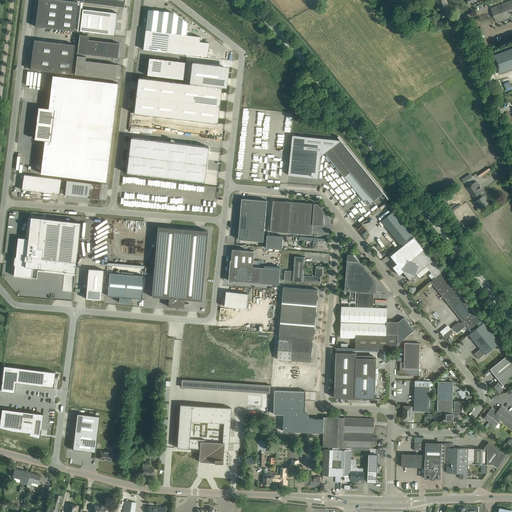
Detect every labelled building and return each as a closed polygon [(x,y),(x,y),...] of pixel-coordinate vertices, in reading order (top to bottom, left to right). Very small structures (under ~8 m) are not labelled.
[(65,0),(38,0),(35,27),(74,31),(77,1),(65,0)] [(391,0),(383,3),(387,12),(417,0),(391,0)] [(443,16),(447,15),(451,13),(446,0),(435,0),(438,8),(439,7),(443,16)] [(511,0),(495,6),(490,7),(496,23),(511,16),(511,0)] [(82,9),(80,31),(114,35),(117,13),(82,9)] [(145,30),(143,50),(180,54),(207,57),(209,43),(199,41),(200,37),(186,35),(188,24),(187,23),(174,13),(173,13),(166,12),(166,11),(161,10),(161,11),(149,10),(148,10),(148,11),(146,27),(146,30),(145,30)] [(430,16),(433,25),(439,23),(436,15),(430,16)] [(88,35),(79,34),(77,53),(80,54),(86,54),(88,39),(88,35)] [(95,40),(88,39),(86,54),(93,55),(95,40)] [(74,45),(34,40),(32,50),(32,49),(31,59),(30,69),(71,74),(74,45)] [(119,43),(95,40),(93,55),(118,58),(119,43)] [(511,48),(492,56),(493,59),(495,63),(496,63),(497,66),(496,66),(498,73),(499,74),(511,68),(511,48)] [(77,55),(75,74),(115,79),(117,64),(85,61),(86,57),(77,55)] [(183,79),(185,62),(149,58),(147,75),(183,79)] [(227,70),(224,67),(219,66),(219,65),(192,62),(190,76),(189,84),(221,87),(226,88),(228,76),(227,75),(227,70)] [(38,107),(36,123),(112,132),(116,97),(118,83),(98,81),(52,75),(48,108),(38,107)] [(138,77),(134,113),(217,123),(221,87),(189,84),(138,77)] [(36,123),(34,139),(45,140),(41,173),(100,180),(106,181),(107,169),(112,132),(36,123)] [(293,135),(289,175),(319,178),(321,156),(325,153),(368,205),(380,196),(382,198),(388,199),(341,140),(293,135)] [(126,173),(204,182),(208,146),(131,137),(126,173)] [(490,170),(489,167),(478,174),(480,177),(490,170)] [(22,190),(59,194),(61,179),(24,174),(22,190)] [(472,177),(471,175),(470,174),(462,179),(464,183),(472,177)] [(101,190),(100,190),(101,184),(66,179),(64,195),(89,198),(99,199),(101,190)] [(480,198),(477,200),(474,202),(477,205),(480,204),(482,208),(488,204),(485,200),(487,199),(485,195),(483,196),(481,192),(483,191),(476,181),(467,187),(474,197),(478,195),(480,198)] [(267,200),(242,198),(238,239),(264,241),(267,200)] [(270,231),(312,235),(313,225),(323,226),(324,211),(318,204),(273,200),(270,231)] [(401,244),(412,235),(413,235),(408,229),(394,211),(392,213),(381,221),(400,245),(401,244)] [(31,217),(28,239),(25,238),(18,237),(16,257),(15,257),(14,258),(15,258),(14,260),(14,262),(14,264),(15,264),(14,276),(37,278),(37,271),(38,268),(46,269),(75,272),(81,222),(31,217)] [(207,231),(157,227),(151,297),(168,298),(168,306),(183,308),(184,300),(201,301),(207,231)] [(268,235),(266,248),(282,249),(283,236),(268,235)] [(403,246),(391,256),(397,264),(393,267),(393,266),(393,267),(396,271),(424,249),(412,235),(401,244),(403,246)] [(314,238),(313,248),(317,249),(327,250),(328,245),(327,245),(327,239),(318,238),(314,238)] [(230,276),(230,280),(234,281),(239,281),(242,281),(279,284),(281,268),(253,266),(255,251),(233,249),(232,249),(230,276)] [(436,278),(443,272),(424,249),(396,271),(400,275),(403,272),(410,279),(417,274),(420,278),(429,270),(436,278)] [(375,293),(376,281),(354,255),(348,254),(345,291),(350,291),(350,297),(351,297),(351,300),(358,300),(357,307),(373,307),(374,293),(375,293)] [(305,257),(300,257),(295,256),(294,271),(292,271),(292,270),(290,270),(290,271),(285,270),(284,280),(303,282),(307,282),(311,283),(311,282),(315,283),(320,283),(321,281),(321,279),(321,274),(323,274),(323,267),(316,266),(315,277),(303,276),(305,257)] [(101,300),(104,269),(88,268),(86,298),(101,300)] [(112,273),(109,272),(107,296),(119,297),(119,302),(119,301),(119,302),(130,303),(130,302),(130,301),(130,298),(142,299),(144,275),(112,273)] [(436,278),(431,282),(427,285),(429,287),(433,284),(463,321),(460,324),(458,322),(453,327),(457,333),(466,325),(469,329),(481,320),(443,272),(436,278)] [(291,360),(311,362),(313,342),(312,342),(313,339),(314,339),(318,290),(284,287),(279,354),(278,359),(291,360)] [(418,293),(421,298),(429,292),(426,287),(418,293)] [(248,293),(225,291),(224,303),(224,306),(229,307),(247,309),(249,293),(248,293)] [(420,306),(433,321),(437,318),(425,302),(420,306)] [(341,322),(387,323),(387,308),(373,307),(357,307),(342,306),(341,322)] [(356,338),(355,348),(398,349),(398,344),(415,330),(404,317),(399,322),(398,334),(386,334),(387,323),(341,322),(341,337),(356,338)] [(481,348),(474,354),(479,359),(485,354),(500,343),(489,330),(484,323),(469,334),(475,341),(481,348)] [(443,336),(449,343),(453,340),(450,337),(450,334),(453,332),(451,329),(449,331),(449,330),(449,331),(447,332),(445,334),(443,335),(443,336)] [(419,376),(420,343),(405,343),(404,362),(400,362),(400,371),(403,372),(403,373),(406,373),(406,374),(409,374),(409,375),(419,376)] [(335,386),(334,397),(375,399),(377,358),(356,357),(356,353),(336,352),(335,386)] [(511,357),(509,354),(490,369),(496,377),(499,380),(502,383),(503,385),(511,377),(511,357)] [(307,368),(302,367),(277,365),(277,372),(306,375),(307,368)] [(4,366),(1,391),(14,392),(16,383),(53,387),(55,372),(4,366)] [(498,383),(492,388),(497,394),(503,389),(499,385),(502,383),(499,380),(497,382),(498,383)] [(437,412),(444,412),(452,412),(452,414),(444,413),(443,421),(453,422),(453,417),(454,416),(456,416),(457,415),(458,414),(458,412),(459,412),(462,412),(462,405),(465,405),(465,402),(454,401),(454,410),(452,410),(453,382),(438,381),(437,412)] [(414,406),(414,410),(415,410),(415,411),(429,411),(430,396),(430,389),(430,386),(426,386),(415,386),(414,405),(414,406)] [(492,407),(484,418),(496,427),(501,419),(511,427),(511,389),(511,390),(511,391),(511,412),(502,405),(497,411),(492,407)] [(275,390),(274,414),(284,415),(284,409),(299,410),(304,410),(305,410),(306,391),(305,391),(275,390)] [(180,404),(177,448),(189,448),(199,449),(199,461),(200,461),(204,461),(204,462),(205,462),(205,461),(209,462),(210,462),(214,462),(223,463),(223,451),(228,451),(231,407),(180,404)] [(404,406),(404,419),(405,419),(407,419),(412,420),(412,419),(412,411),(414,411),(414,410),(414,406),(412,406),(404,406)] [(2,408),(0,422),(0,427),(15,431),(30,433),(29,435),(35,437),(35,436),(39,437),(39,432),(41,432),(41,429),(43,414),(2,408)] [(284,415),(283,431),(323,433),(323,434),(320,434),(320,446),(323,446),(323,447),(333,447),(333,449),(324,449),(323,475),(336,475),(341,476),(345,476),(350,476),(351,468),(351,450),(369,450),(371,450),(373,451),(373,448),(373,445),(377,445),(377,437),(374,437),(374,422),(374,419),(343,417),(337,417),(337,415),(331,415),(331,412),(324,411),(324,412),(324,417),(324,419),(314,418),(310,417),(309,417),(304,412),(304,411),(304,410),(299,410),(284,409),(284,415)] [(99,416),(77,413),(74,431),(97,434),(99,416)] [(97,434),(74,431),(73,440),(96,443),(97,434)] [(80,451),(81,450),(95,452),(96,443),(73,440),(73,441),(72,450),(80,451)] [(415,442),(414,450),(422,450),(423,442),(415,442)] [(426,442),(425,478),(441,479),(441,463),(444,463),(445,443),(426,442)] [(475,449),(475,464),(481,464),(486,464),(487,464),(493,464),(498,468),(507,455),(504,453),(502,452),(489,442),(483,449),(475,449)] [(445,443),(444,463),(447,463),(447,473),(460,473),(460,479),(467,479),(467,475),(470,476),(471,474),(471,471),(470,470),(467,470),(467,463),(472,464),(475,464),(475,449),(473,449),(469,448),(463,448),(454,448),(454,443),(445,443)] [(145,448),(144,457),(151,458),(154,459),(154,453),(155,452),(152,452),(153,449),(145,448)] [(369,454),(368,482),(377,482),(378,456),(383,456),(383,455),(383,453),(383,451),(383,450),(378,450),(378,451),(373,451),(371,450),(369,450),(369,454)] [(100,454),(99,459),(103,460),(104,460),(104,459),(107,459),(107,461),(112,461),(112,459),(118,460),(119,453),(113,452),(104,451),(104,452),(100,451),(100,454)] [(422,454),(402,454),(401,467),(422,467),(422,454)] [(142,474),(153,475),(154,469),(149,468),(150,465),(143,464),(142,474)] [(274,473),(273,483),(280,484),(280,486),(287,486),(287,480),(286,480),(286,479),(286,474),(287,474),(288,468),(281,467),(281,473),(274,473)] [(15,468),(12,477),(20,479),(19,482),(27,484),(31,485),(31,482),(38,484),(41,475),(30,472),(15,468)] [(351,468),(350,476),(351,476),(351,481),(359,481),(359,479),(364,480),(364,472),(363,468),(351,468)] [(264,471),(264,480),(263,485),(271,485),(271,483),(273,483),(274,473),(272,473),(272,471),(264,471)] [(311,477),(310,486),(320,486),(321,477),(311,477)] [(44,500),(43,505),(48,506),(51,487),(47,486),(44,500)] [(50,507),(48,511),(57,511),(62,496),(54,494),(52,493),(51,498),(48,507),(50,507)] [(134,511),(136,502),(125,500),(123,511),(122,511),(121,511),(134,511)] [(77,511),(78,511),(79,506),(67,503),(65,511),(77,511)]
